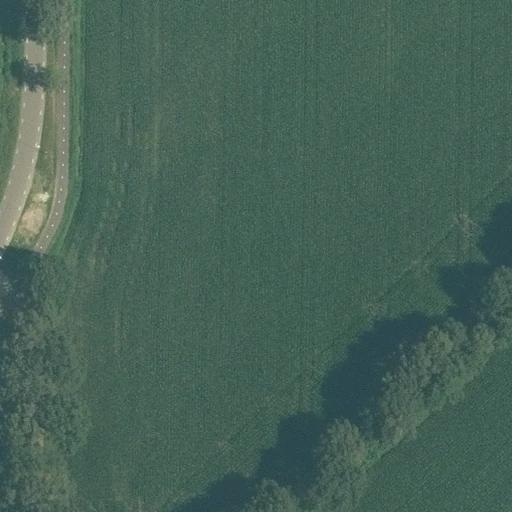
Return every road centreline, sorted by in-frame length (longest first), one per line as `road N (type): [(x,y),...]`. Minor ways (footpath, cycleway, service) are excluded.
road 1 (unclassified): [(0,237),(18,200),(34,118),(35,0)]
road 2 (track): [(37,511),(36,318),(12,301)]
